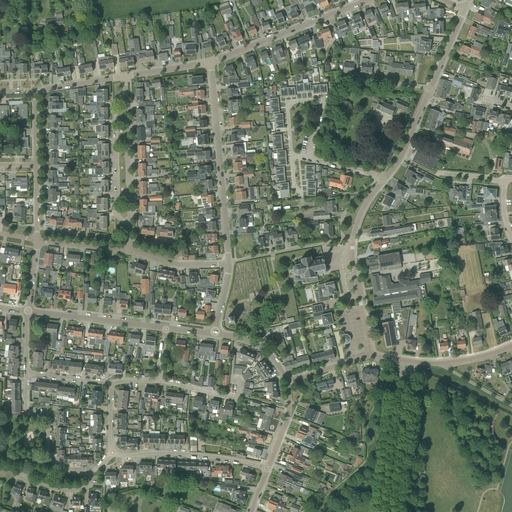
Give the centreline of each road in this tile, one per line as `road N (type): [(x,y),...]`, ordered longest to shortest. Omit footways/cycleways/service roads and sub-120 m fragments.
road 1 (residential): [(228,263),(210,61)]
road 2 (residential): [(118,456),(189,454),(267,469)]
road 3 (residential): [(290,156),(287,103),(322,101),(307,158)]
road 4 (residential): [(89,472),(62,470),(47,454),(46,419),(25,408),(26,373)]
road 5 (residential): [(129,223),(117,215),(114,102),(124,96)]
road 6 (unclassified): [(164,327),(27,310)]
road 7 (residential): [(234,336),(233,398),(159,381)]
road 8 (residential): [(249,46),(369,0)]
road 9 (residential): [(129,223),(124,96)]
